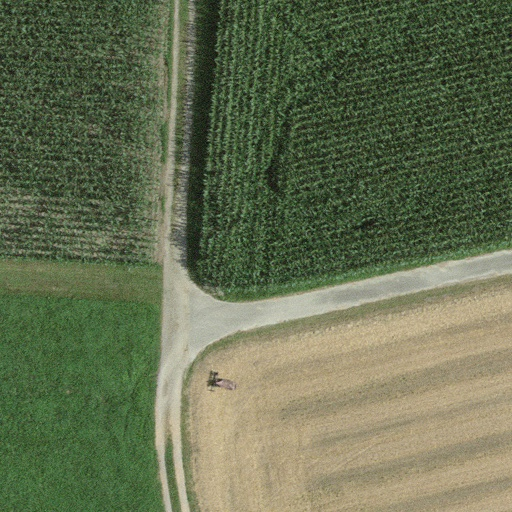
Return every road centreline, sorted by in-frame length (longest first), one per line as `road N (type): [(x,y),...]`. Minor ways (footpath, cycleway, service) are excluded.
road 1 (track): [(511,268),(176,335)]
road 2 (track): [(176,335),(190,0)]
road 3 (track): [(176,335),(179,511)]
